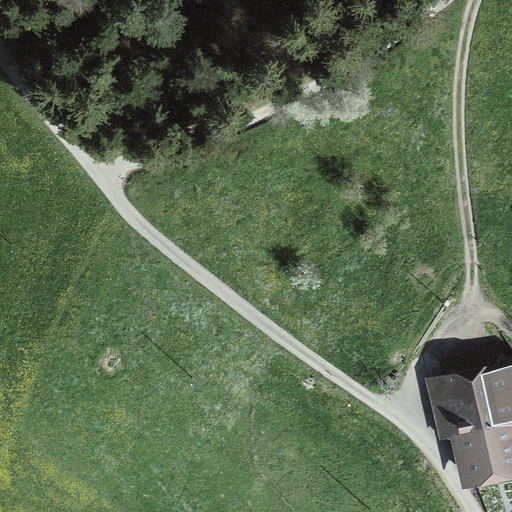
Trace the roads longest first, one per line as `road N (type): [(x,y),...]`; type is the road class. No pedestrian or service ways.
road 1 (track): [(99,175),(138,222),(275,333),(388,409),(475,511)]
road 2 (track): [(388,409),(466,315),(472,258),(458,93),(474,0)]
road 3 (track): [(439,0),(301,92),(99,175)]
road 4 (track): [(99,175),(0,41)]
